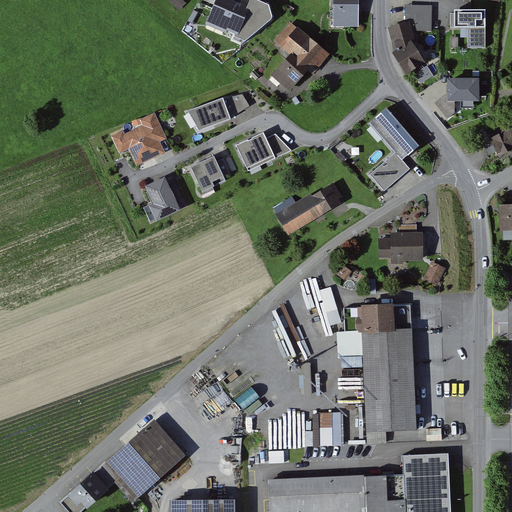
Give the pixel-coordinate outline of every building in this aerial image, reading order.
[(180,12),(187,5),(181,0),(174,0),(171,3),(180,12)] [(265,11),(269,0),(251,0),(250,5),(265,11)] [(334,0),(335,29),(360,28),(359,0),(334,0)] [(209,23),(241,36),(250,15),(218,1),(209,23)] [(390,30),(395,53),(393,54),(405,74),(426,61),(418,48),(414,30),(433,30),(434,7),(408,6),(408,26),(390,30)] [(461,25),(473,25),(474,42),(492,42),(491,6),(460,7),(461,25)] [(293,96),(331,56),(294,22),(276,42),(293,57),(274,78),(293,96)] [(454,86),(454,98),(464,98),(485,97),(485,74),(453,75),(454,86)] [(454,98),(454,86),(439,99),(452,113),(466,100),(464,98),(454,98)] [(187,112),(199,132),(230,120),(223,99),(187,112)] [(371,176),(385,192),(411,169),(403,160),(419,146),(387,109),(370,123),(396,154),(371,176)] [(123,128),(110,134),(119,152),(127,148),(136,166),(164,153),(158,143),(167,139),(154,112),(138,119),(141,125),(125,132),(123,128)] [(511,150),(511,126),(489,139),(499,157),(511,150)] [(265,141),(275,161),(291,153),(275,136),(265,141)] [(236,151),(247,174),(275,161),(265,141),(264,137),(236,151)] [(215,191),(212,185),(223,180),(222,178),(230,174),(223,158),(215,162),(214,159),(190,170),(202,197),(215,191)] [(179,210),(163,178),(144,187),(153,204),(149,206),(156,221),(179,210)] [(280,217),(291,235),(343,206),(333,187),(280,217)] [(511,204),(499,205),(499,211),(500,231),(503,231),(503,240),(511,240),(511,230),(511,204)] [(390,238),(378,239),(378,258),(391,258),(391,264),(402,264),(402,261),(423,261),(423,232),(416,233),(399,233),(390,233),(390,238)] [(425,281),(438,287),(445,268),(433,262),(425,281)] [(343,320),(331,285),(320,289),(317,278),(312,280),(326,325),(343,320)] [(360,308),(366,445),(388,444),(387,431),(420,430),(413,305),(360,308)] [(313,393),(312,362),(302,362),(304,393),(313,393)] [(249,381),(232,392),(243,409),(260,397),(249,381)] [(344,444),(343,411),(313,412),(314,446),(344,444)] [(301,416),(271,415),(270,446),(294,446),(294,442),(301,442),(301,416)] [(134,500),(186,456),(154,420),(59,502),(67,511),(80,511),(117,480),(134,500)] [(403,475),(267,481),(268,511),(450,511),(448,454),(402,456),(403,475)] [(168,500),(168,511),(233,511),(234,499),(168,500)]
